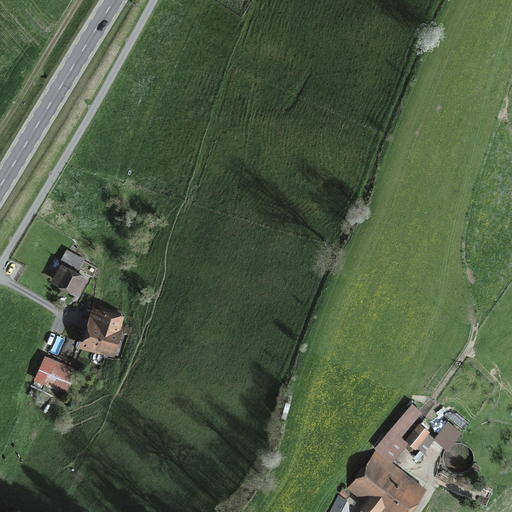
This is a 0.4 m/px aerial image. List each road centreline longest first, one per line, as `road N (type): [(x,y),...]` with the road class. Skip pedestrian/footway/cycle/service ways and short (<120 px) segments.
road 1 (track): [(154,0),(0,265)]
road 2 (primary): [(0,184),(113,0)]
road 3 (track): [(78,0),(0,130)]
